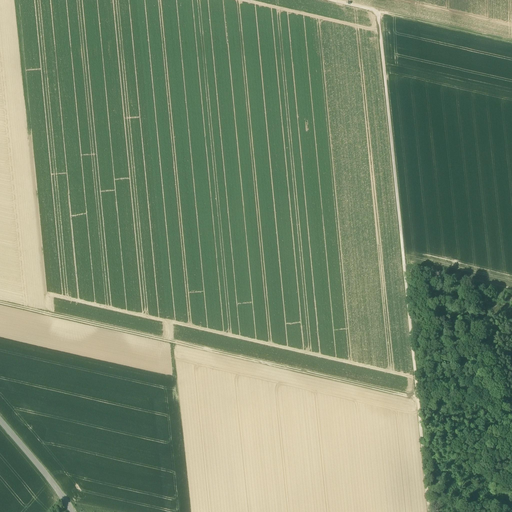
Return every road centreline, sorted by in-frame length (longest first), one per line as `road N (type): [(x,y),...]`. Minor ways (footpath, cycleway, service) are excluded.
road 1 (track): [(417,398),(0,301)]
road 2 (track): [(377,11),(511,41)]
